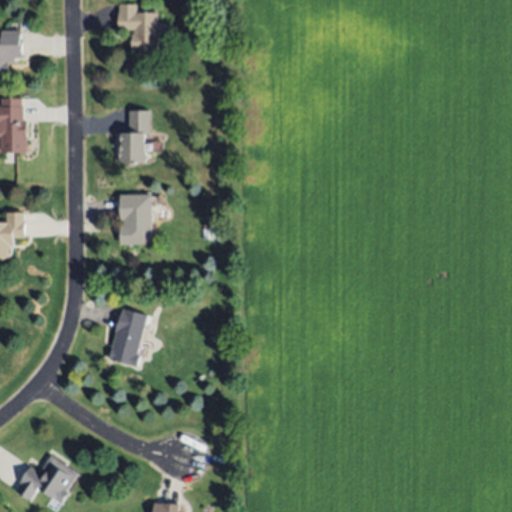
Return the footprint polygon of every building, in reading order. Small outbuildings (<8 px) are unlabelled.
[(157,12),(158,22),(161,22),(161,35),(159,35),(159,46),(156,46),(156,54),(139,55),(139,51),(133,51),(132,32),(135,32),(134,29),(119,30),(118,4),(137,3),(138,13),(157,12)] [(0,35),(2,35),(1,30),(22,30),(23,41),(25,41),(25,57),(14,58),(14,64),(9,64),(9,72),(6,72),(7,79),(0,79),(0,35)] [(28,152),(2,152),(2,136),(0,136),(0,106),(2,106),(2,98),(22,98),(22,107),(24,107),(24,122),(28,122),(28,152)] [(149,111),(150,134),(144,134),(145,162),(120,163),(119,146),(122,146),(122,132),(130,132),(129,111),(149,111)] [(153,243),(120,243),(121,224),(125,224),(125,220),(121,220),(121,194),(154,194),(153,243)] [(0,222),(6,222),(6,212),(26,212),(26,237),(15,237),(15,245),(12,245),(12,258),(0,258),(0,222)] [(148,315),(138,354),(141,355),(138,367),(110,359),(117,332),(115,331),(121,308),(148,315)] [(79,473),(60,503),(37,488),(30,500),(16,491),(31,467),(40,473),(52,455),(79,473)] [(153,511),(154,502),(181,504),(180,511),(153,511)]
